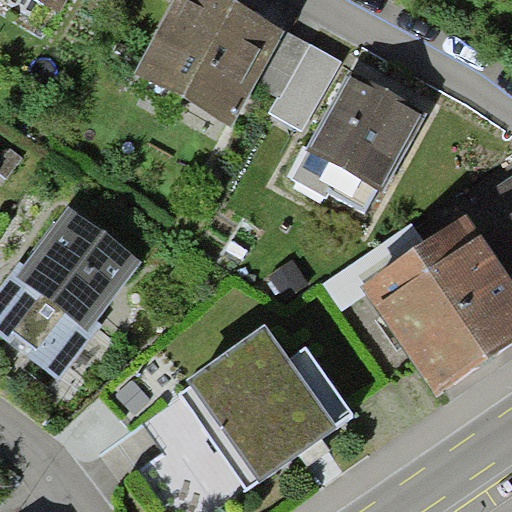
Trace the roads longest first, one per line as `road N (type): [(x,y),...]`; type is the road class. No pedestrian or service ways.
road 1 (residential): [(511,101),(329,0)]
road 2 (residential): [(511,428),(389,511)]
